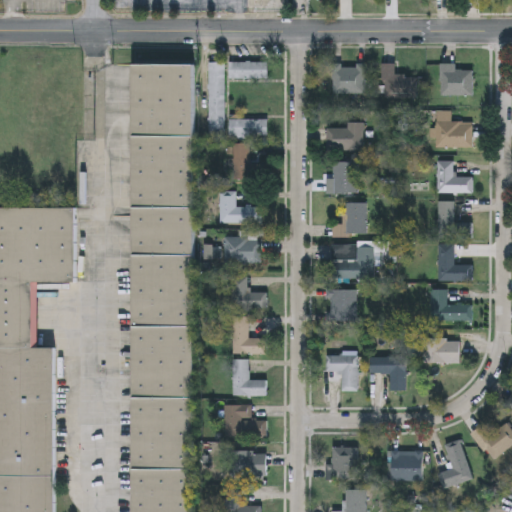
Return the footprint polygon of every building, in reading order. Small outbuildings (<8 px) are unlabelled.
[(209,135),(209,61),(226,61),(226,135),(209,135)] [(230,78),(230,61),(269,61),(269,78),(230,78)] [(365,95),(333,95),(333,64),(365,64),(365,95)] [(396,64),(396,75),(417,75),(417,99),(384,99),(384,64),(396,64)] [(473,70),(473,96),(442,96),(442,64),(456,64),(456,70),(473,70)] [(132,511),(133,65),(194,65),(193,511),(132,511)] [(453,112),(453,122),(473,122),(473,148),(437,148),(437,138),(436,138),(436,112),(453,112)] [(269,119),(269,136),(229,136),(229,119),(269,119)] [(364,151),(327,151),(327,129),(348,129),(348,124),(364,124),(364,151)] [(233,143),(251,143),(251,164),(267,164),(267,179),(233,179),(233,143)] [(439,193),(439,161),(455,161),(455,177),(474,177),(474,193),(439,193)] [(328,179),(335,179),(335,163),(358,163),(358,193),(328,193),(328,179)] [(237,205),(262,205),(262,222),(221,222),(221,190),(237,190),(237,205)] [(438,239),(439,201),(455,201),(455,223),(473,223),(473,239),(455,239),(438,239)] [(334,225),(346,225),(346,203),(367,203),(367,236),(334,236),(334,225)] [(0,511),(0,209),(76,209),(76,284),(39,284),(39,349),(55,349),(55,511),(0,511)] [(225,234),(261,234),(261,262),(225,262),(225,234)] [(455,243),(455,265),(474,265),(474,281),(438,281),(438,242),(455,243)] [(375,279),(334,278),(335,246),(375,247),(375,279)] [(234,275),(250,275),(250,291),(269,291),(269,307),(234,307),(234,275)] [(357,320),(329,320),(329,290),(357,290),(357,320)] [(473,305),(473,321),(432,321),(432,290),(448,290),(448,305),(473,305)] [(250,337),(268,337),(268,353),(234,353),(234,316),(250,316),(250,337)] [(461,363),(424,363),(424,339),(461,339),(461,363)] [(359,356),(359,392),(343,392),(343,372),(327,372),(327,356),(359,356)] [(407,357),(407,390),(391,390),(391,374),(371,374),(371,357),(407,357)] [(250,358),(250,379),(267,379),(267,395),(234,395),(234,358),(250,358)] [(253,404),(253,419),(267,419),(267,435),(226,435),(226,404),(253,404)] [(472,434),(481,426),(491,437),(506,423),(511,429),(511,445),(495,460),(472,434)] [(439,474),(453,470),(446,446),(462,442),(473,481),(444,489),(439,474)] [(358,448),(358,482),(329,482),(329,464),(333,464),(333,448),(358,448)] [(267,476),(233,476),(233,451),(267,451),(267,476)] [(393,482),(393,451),(423,451),(423,482),(393,482)] [(333,511),(346,511),(346,490),(367,490),(367,511),(333,511)]
